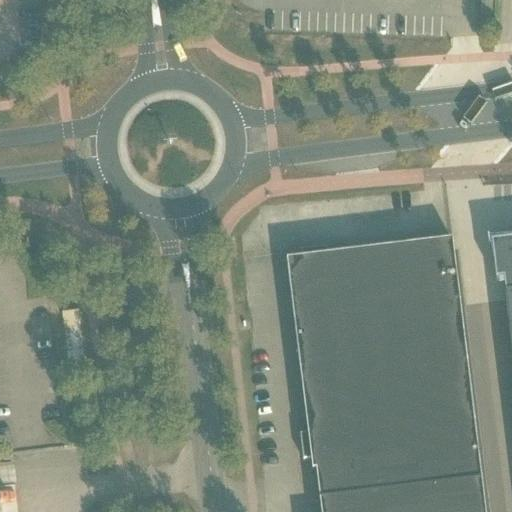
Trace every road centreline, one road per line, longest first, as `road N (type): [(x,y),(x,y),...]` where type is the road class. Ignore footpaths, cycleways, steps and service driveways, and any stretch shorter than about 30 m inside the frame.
road 1 (secondary): [(233,165),(511,126)]
road 2 (secondary): [(511,94),(232,119)]
road 3 (unclassified): [(213,511),(187,283)]
